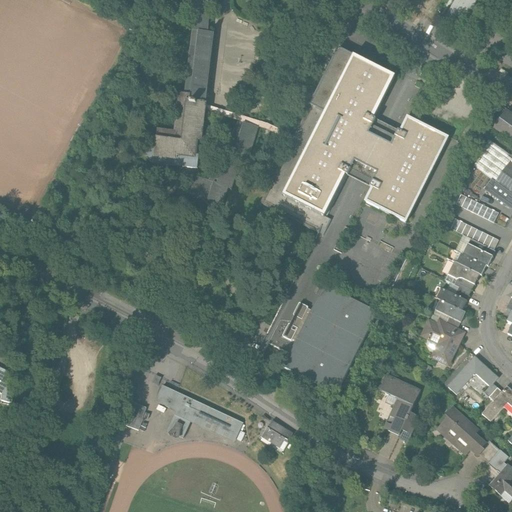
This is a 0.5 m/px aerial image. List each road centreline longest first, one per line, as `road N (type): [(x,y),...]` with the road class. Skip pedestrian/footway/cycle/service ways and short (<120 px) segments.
road 1 (residential): [(0,256),(432,491)]
road 2 (residential): [(352,0),(511,94)]
road 3 (residential): [(511,258),(488,304),(487,327),(511,370)]
